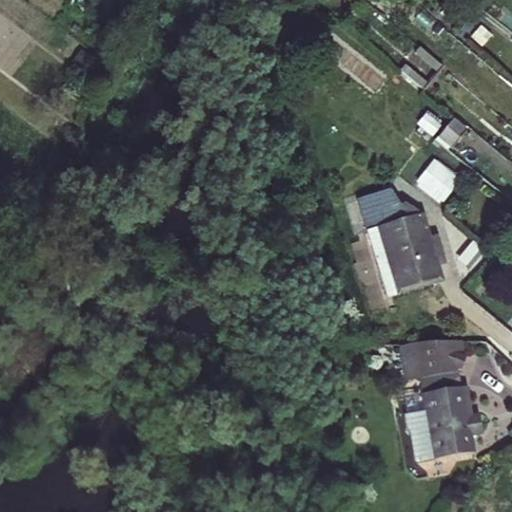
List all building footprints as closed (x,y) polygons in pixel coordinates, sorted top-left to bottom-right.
[(448,0),(445,0),(439,9),(448,16),(456,6),(448,0)] [(420,49),(415,56),(438,74),(443,69),(420,49)] [(406,67),(401,73),(410,80),(415,74),(406,67)] [(410,80),(424,92),(429,86),(415,74),(410,80)] [(405,141),(420,118),(379,90),(350,132),(399,166),(413,146),(405,141)] [(467,131),(454,119),(438,137),(451,149),(467,131)] [(332,170),(352,187),(371,162),(351,146),(332,170)] [(439,205),(460,180),(434,159),(413,183),(439,205)] [(381,228),(400,291),(439,279),(419,215),(418,216),(409,219),(406,215),(390,191),(357,201),(366,232),(381,228)] [(505,214),(503,218),(511,225),(511,202),(507,198),(498,208),(505,214)] [(381,228),(366,232),(386,295),(400,291),(381,228)] [(434,462),(473,455),(470,437),(482,435),(479,417),(472,418),(467,419),(462,389),(460,389),(457,373),(458,370),(457,370),(463,356),(463,357),(464,354),(461,342),(416,344),(425,395),(422,395),(426,413),(434,462)] [(457,370),(458,370),(461,371),(466,358),(463,357),(463,356),(457,370)] [(467,388),(462,389),(467,419),(472,418),(467,388)] [(413,434),(417,464),(434,462),(426,413),(407,416),(409,429),(413,434)]
